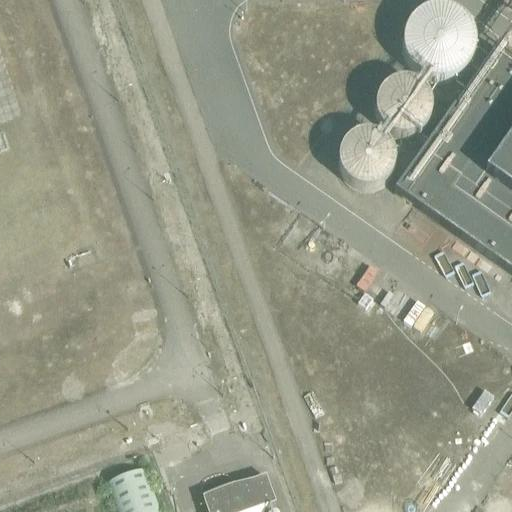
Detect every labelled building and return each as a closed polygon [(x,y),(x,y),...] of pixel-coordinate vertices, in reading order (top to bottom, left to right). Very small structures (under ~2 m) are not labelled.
[(481,29),(420,8),(400,65),(461,87),(481,29)] [(511,279),(511,63),(498,54),(395,196),(511,279)] [(376,89),(381,137),(339,141),(344,194),(400,188),(395,144),(432,141),(426,84),(376,89)] [(480,416),(494,400),(487,394),(474,411),(480,416)] [(159,511),(146,473),(104,488),(112,511),(159,511)] [(264,511),(266,509),(272,506),(263,480),(202,501),(205,511),(264,511)]
